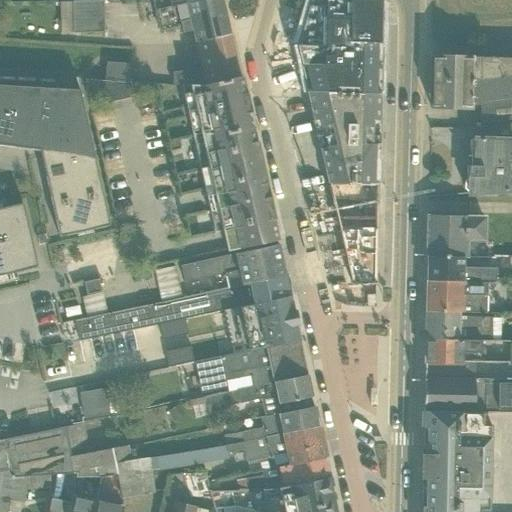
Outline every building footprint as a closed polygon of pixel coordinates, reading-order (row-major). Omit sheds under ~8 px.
[(89,0),(45,0),(46,29),(90,28),(89,0)] [(150,0),(154,10),(196,0),(150,0)] [(191,31),(194,42),(229,34),(220,0),(196,0),(154,10),(158,32),(180,26),(181,33),(191,31)] [(305,92),(378,94),(380,1),(357,0),(309,0),(296,48),(305,92)] [(200,85),(239,77),(229,34),(194,42),(200,68),(172,72),(171,84),(179,85),(200,85)] [(468,109),(478,107),(481,127),(511,123),(511,58),(430,56),(430,108),(468,109)] [(59,230),(105,220),(74,79),(0,73),(0,143),(42,149),(59,230)] [(217,136),(251,129),(239,77),(200,85),(179,85),(191,135),(199,133),(217,136)] [(327,184),(376,184),(378,94),(305,92),(327,184)] [(225,250),(275,239),(263,183),(251,129),(217,136),(199,133),(191,135),(204,195),(213,233),(220,232),(225,250)] [(460,192),(511,190),(511,132),(466,134),(467,157),(459,157),(460,192)] [(350,284),(373,283),(376,184),(327,184),(350,284)] [(20,204),(0,208),(0,275),(35,267),(20,204)] [(426,217),(426,257),(462,257),(466,258),(466,241),(484,241),(484,218),(426,217)] [(224,273),(227,287),(283,275),(277,244),(179,266),(183,283),(224,273)] [(425,281),(485,282),(493,282),(494,268),(462,267),(462,257),(426,257),(425,281)] [(155,270),(162,302),(182,298),(176,265),(155,270)] [(222,310),(288,296),(283,275),(227,287),(182,298),(162,302),(108,314),(86,319),(74,322),(78,340),(159,323),(162,335),(187,330),(185,318),(222,310)] [(99,275),(84,279),(87,293),(81,295),(86,319),(108,314),(99,275)] [(424,312),(458,312),(484,313),(485,282),(425,281),(424,312)] [(222,310),(226,329),(292,314),(288,296),(222,310)] [(64,301),(49,305),(51,316),(67,312),(64,301)] [(424,312),(424,339),(479,340),(499,341),(499,317),(458,316),(458,312),(424,312)] [(275,341),(296,336),(292,314),(226,329),(232,354),(276,344),(275,341)] [(423,363),(473,362),(483,362),(483,349),(479,349),(479,340),(424,339),(423,363)] [(249,376),(251,386),(305,375),(298,340),(276,344),(232,354),(193,362),(199,393),(226,387),(224,381),(249,376)] [(43,343),(22,349),(26,366),(48,361),(43,343)] [(191,343),(165,348),(169,363),(194,359),(191,343)] [(0,363),(4,364),(9,347),(0,344),(0,363)] [(421,411),(481,412),(511,412),(511,379),(472,379),(473,362),(423,363),(421,411)] [(263,416),(312,406),(305,375),(251,386),(190,400),(193,419),(228,410),(227,405),(259,399),(263,416)] [(106,385),(80,390),(85,415),(111,410),(106,385)] [(224,443),(316,426),(312,406),(263,416),(238,422),(240,432),(223,435),(224,443)] [(481,424),(481,412),(421,411),(420,467),(490,468),(490,424),(481,424)] [(258,462),(260,471),(323,458),(316,426),(224,443),(224,445),(131,461),(127,446),(70,457),(73,474),(77,474),(75,478),(80,478),(100,477),(117,477),(123,498),(155,493),(150,470),(158,469),(158,471),(227,459),(226,453),(243,452),(245,465),(258,462)] [(73,474),(70,457),(65,427),(0,440),(0,471),(9,469),(11,477),(49,475),(56,475),(73,474)] [(267,491),(327,476),(323,458),(260,471),(261,476),(235,481),(237,490),(261,490),(267,491)] [(490,468),(420,467),(419,511),(479,511),(488,511),(490,468)] [(9,469),(0,471),(0,511),(7,511),(10,500),(23,503),(25,490),(50,489),(49,475),(11,477),(9,469)] [(48,511),(68,511),(72,495),(72,494),(77,494),(80,478),(75,478),(77,474),(73,474),(56,475),(48,511)] [(335,511),(327,476),(267,491),(261,490),(265,511),(335,511)] [(92,511),(120,511),(123,498),(117,477),(100,477),(95,500),(92,511)] [(92,511),(95,500),(72,495),(68,511),(92,511)] [(170,511),(206,511),(207,509),(172,502),(170,511)]
